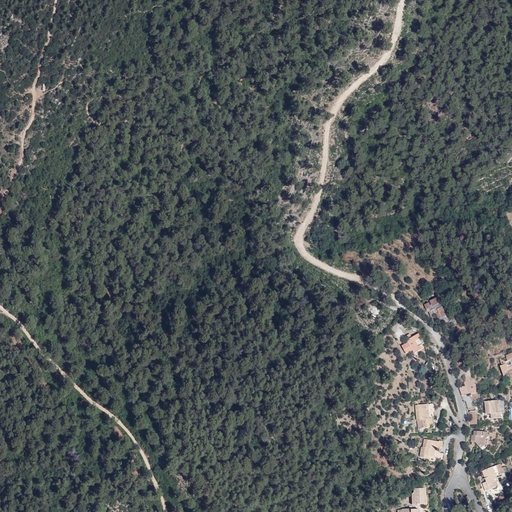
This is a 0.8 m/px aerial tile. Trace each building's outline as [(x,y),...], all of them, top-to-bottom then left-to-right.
[(447,316),(443,307),(442,307),(441,304),(439,298),(430,301),(431,302),(425,305),(427,310),(430,309),(431,310),(430,310),(433,316),(437,315),(439,319),(447,316)] [(408,340),(407,341),(408,342),(402,346),(407,354),(425,343),(419,333),(412,338),(410,334),(406,336),(408,340)] [(499,359),(500,361),(502,366),(501,366),(504,377),(507,371),(508,369),(507,368),(511,366),(511,354),(506,356),(507,359),(508,361),(505,362),(502,360),(499,359)] [(468,394),(470,394),(476,392),(475,384),(469,379),(465,381),(464,383),(465,385),(460,387),(462,395),(468,394)] [(480,399),(479,391),(476,392),(470,394),(470,395),(469,396),(472,402),(480,399)] [(495,400),(485,402),(486,414),(491,413),(492,419),(501,418),(500,412),(496,413),(495,400)] [(422,419),(424,428),(431,427),(431,428),(435,427),(433,418),(430,419),(429,404),(416,405),(417,420),(422,419)] [(474,431),(474,435),(476,435),(476,441),(481,441),(481,448),(482,450),(487,446),(487,440),(490,438),(489,436),(489,432),(474,431)] [(423,447),(422,447),(420,457),(429,458),(430,456),(434,457),(436,449),(435,449),(435,446),(439,446),(440,442),(424,439),(423,447)] [(496,474),(496,476),(503,474),(499,464),(482,471),(486,482),(483,483),(486,491),(498,486),(496,481),(495,482),(493,476),(496,474)] [(401,504),(422,503),(427,503),(427,496),(425,496),(425,488),(413,489),(413,493),(412,493),(412,496),(401,496),(401,504)]
